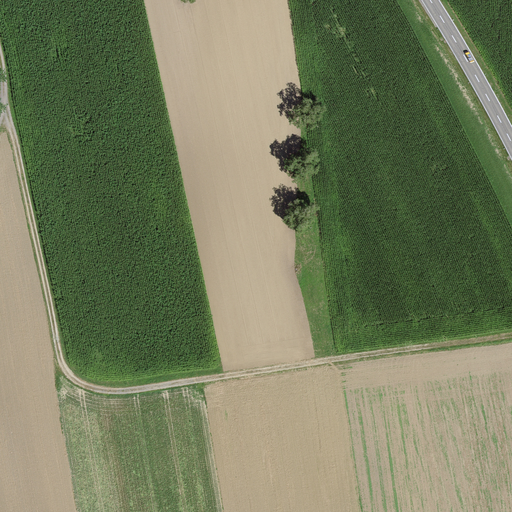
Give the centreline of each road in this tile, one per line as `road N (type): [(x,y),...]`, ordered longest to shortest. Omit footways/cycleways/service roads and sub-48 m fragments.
road 1 (track): [(4,115),(57,352),(79,384),(117,390),(359,354)]
road 2 (secondary): [(430,0),(511,144)]
road 3 (track): [(487,338),(359,354)]
